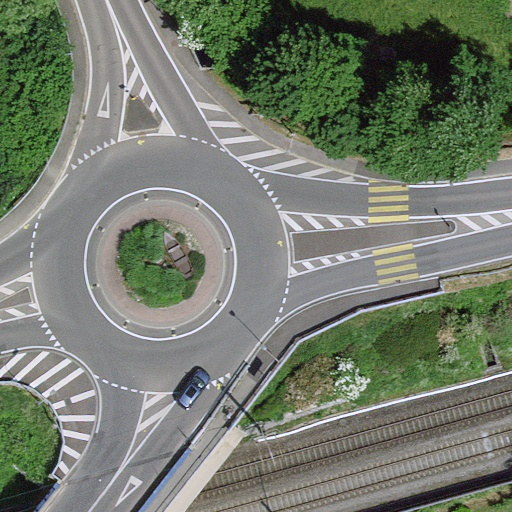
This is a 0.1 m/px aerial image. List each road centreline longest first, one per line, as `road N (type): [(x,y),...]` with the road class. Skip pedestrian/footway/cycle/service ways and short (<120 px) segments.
road 1 (primary): [(264,261),(511,221)]
road 2 (primary): [(89,511),(131,459),(170,368)]
road 3 (primary): [(170,368),(201,361),(249,322),(264,261)]
road 4 (residential): [(200,173),(125,38)]
road 5 (residential): [(125,38),(105,185)]
road 6 (primary): [(105,185),(66,240),(62,275),(71,309)]
road 7 (primary): [(71,309),(111,354),(170,368)]
